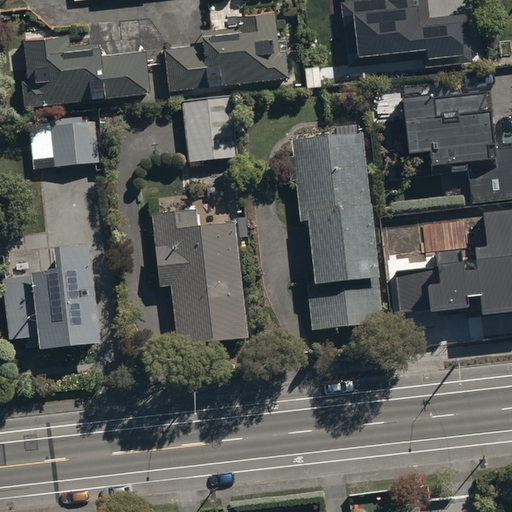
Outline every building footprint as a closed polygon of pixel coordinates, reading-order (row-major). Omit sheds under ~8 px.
[(341,3),(348,66),(423,58),(424,68),(471,62),(466,16),(429,20),(426,0),(345,0),(346,2),(341,3)] [(163,50),(168,94),(287,81),(284,55),(277,56),(273,14),(235,18),(236,32),(199,36),(200,46),(163,50)] [(69,33),(23,38),(27,77),(21,78),(25,105),(150,91),(145,49),(102,54),(100,40),(70,44),(69,33)] [(487,93),(401,101),(407,157),(415,157),(415,159),(428,158),(430,174),(449,172),(450,176),(467,175),(470,202),(511,197),(511,146),(493,149),(487,93)] [(181,106),(187,167),(236,162),(230,102),(181,106)] [(54,163),(55,172),(96,168),(96,174),(103,174),(102,160),(99,160),(96,125),(30,131),(33,165),(54,163)] [(382,329),(382,327),(361,136),(357,136),(357,130),(318,134),(319,142),(291,145),(293,161),(287,162),(290,188),(295,187),(300,230),(306,229),(312,285),(305,285),(311,337),(382,329)] [(511,209),(483,213),(487,246),(475,248),(477,269),(463,270),(461,250),(434,253),(436,268),(397,273),(402,315),(469,307),(468,297),(480,296),(482,315),(511,310),(511,209)] [(150,218),(157,292),(167,291),(173,353),(245,346),(234,230),(197,234),(195,214),(150,218)] [(3,284),(8,346),(39,343),(40,361),(102,356),(93,255),(56,259),(58,279),(3,284)]
